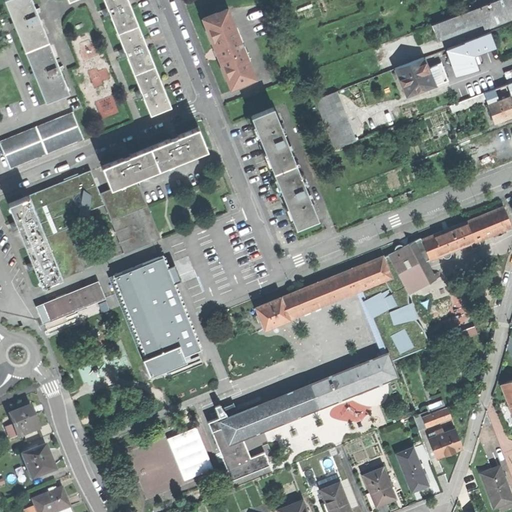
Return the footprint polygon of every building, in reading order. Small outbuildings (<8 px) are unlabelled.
[(37,79),(45,100),(68,91),(31,0),(4,0),(11,18),(37,79)] [(68,0),(104,0),(150,113),(171,104),(164,88),(146,44),(128,0),(68,0)] [(483,20),(485,25),(511,14),(511,0),(491,0),(477,5),(483,20)] [(436,38),(483,20),(477,5),(430,23),(436,38)] [(212,40),(217,54),(241,44),(227,9),(203,19),(212,40)] [(490,31),(464,41),(469,53),(495,43),(490,31)] [(450,46),(460,71),(474,66),(471,59),(469,53),(464,41),(450,46)] [(217,54),(231,88),(255,79),(241,44),(217,54)] [(423,56),(407,63),(418,90),(434,84),(428,67),(423,56)] [(440,62),(428,67),(434,84),(446,79),(440,62)] [(395,67),(406,95),(418,90),(407,63),(395,67)] [(511,67),(503,70),(508,82),(511,80),(511,67)] [(486,99),(488,104),(511,94),(511,80),(508,82),(510,89),(486,99)] [(484,92),(486,99),(510,89),(508,82),(484,92)] [(315,98),(335,149),(355,141),(335,91),(315,98)] [(511,94),(488,104),(495,121),(504,117),(511,114),(511,94)] [(263,147),(274,171),(296,162),(273,106),(251,116),(263,147)] [(0,140),(0,142),(10,168),(84,139),(73,112),(0,140)] [(103,166),(111,187),(135,178),(207,149),(198,127),(173,137),(125,156),(103,166)] [(286,201),(297,227),(319,218),(296,162),(274,171),(286,201)] [(18,227),(26,246),(63,232),(57,216),(101,198),(99,192),(90,171),(9,203),(16,221),(18,227)] [(137,185),(135,178),(111,187),(99,192),(101,198),(104,204),(123,253),(160,238),(138,184),(137,185)] [(104,204),(101,198),(57,216),(63,232),(64,235),(71,240),(77,253),(75,261),(78,271),(84,268),(79,256),(79,250),(75,239),(71,236),(64,220),(104,204)] [(429,259),(430,260),(511,227),(508,218),(503,206),(421,239),(429,259)] [(12,229),(18,227),(16,221),(10,223),(11,226),(12,229)] [(64,235),(63,232),(26,246),(32,261),(34,267),(41,285),(78,271),(75,261),(77,253),(71,240),(64,235)] [(425,261),(429,259),(421,239),(420,237),(408,244),(409,246),(404,248),(403,246),(399,245),(395,247),(394,250),(394,252),(383,257),(388,269),(393,267),(405,287),(412,287),(420,286),(430,282),(427,275),(428,268),(425,261)] [(159,257),(114,275),(119,288),(128,311),(146,358),(142,359),(149,377),(186,362),(184,356),(196,351),(159,257)] [(290,318),(362,289),(391,277),(388,269),(383,257),(281,298),(290,318)] [(29,270),(34,267),(32,261),(26,263),(28,267),(29,270)] [(362,289),(388,353),(391,359),(420,347),(391,277),(362,289)] [(74,310),(105,297),(103,294),(98,281),(67,293),(74,310)] [(112,317),(128,311),(119,288),(103,294),(105,297),(112,317)] [(43,322),(74,310),(67,293),(37,306),(43,322)] [(290,319),(290,318),(281,298),(281,297),(256,307),(265,329),(290,319)] [(388,353),(310,385),(319,406),(397,374),(391,359),(388,353)] [(511,380),(511,381),(501,385),(509,406),(511,405),(511,380)] [(212,432),(232,480),(269,464),(264,452),(250,458),(241,438),(319,406),(310,385),(264,404),(228,418),(227,415),(207,423),(211,433),(212,432)] [(444,398),(428,405),(430,410),(446,404),(444,398)] [(12,425),(17,436),(37,427),(33,418),(29,407),(9,416),(12,425)] [(422,417),(426,426),(451,417),(448,407),(422,417)] [(419,429),(426,426),(422,417),(421,413),(414,416),(419,429)] [(9,439),(17,436),(12,425),(4,428),(9,439)] [(183,478),(213,468),(198,425),(168,436),(183,478)] [(430,438),(436,457),(449,452),(463,447),(456,429),(444,433),(437,435),(430,438)] [(22,454),(31,477),(54,468),(49,456),(45,445),(22,454)] [(396,452),(400,463),(417,456),(413,446),(396,452)] [(400,463),(411,491),(419,488),(428,485),(417,456),(400,463)] [(481,474),(494,507),(511,500),(511,496),(500,466),(490,471),(481,474)] [(366,494),(371,507),(384,503),(395,498),(383,467),(364,474),(370,492),(366,494)] [(320,489),(329,511),(352,511),(340,481),(320,489)] [(70,511),(69,508),(70,507),(66,498),(62,487),(32,500),(36,511),(70,511)] [(306,511),(302,500),(279,509),(280,511),(306,511)]
